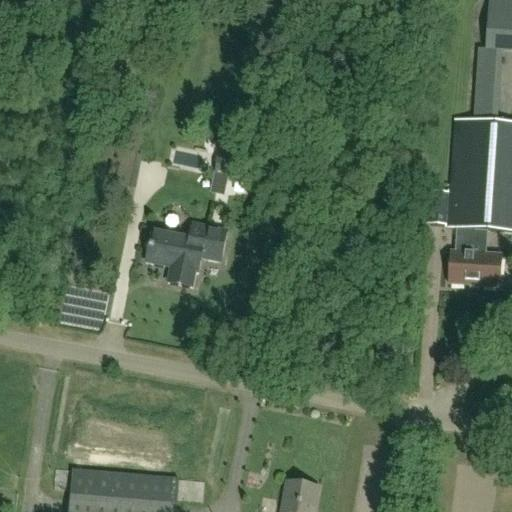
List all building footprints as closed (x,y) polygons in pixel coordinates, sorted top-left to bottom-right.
[(477,52),(472,123),(495,125),(500,53),(511,53),(511,4),(487,3),(483,53),(477,52)] [(455,122),(448,231),(456,231),(454,254),(451,254),(449,286),(499,289),(502,257),(486,256),(487,241),(476,240),(476,233),(511,235),(511,125),(495,125),(472,123),(455,122)] [(425,227),(445,228),(447,194),(427,193),(425,227)] [(191,240),(153,232),(147,265),(171,269),(168,284),(192,289),(195,274),(197,275),(200,260),(220,264),(226,235),(193,228),(191,240)] [(74,474),(70,511),(176,511),(179,484),(74,474)] [(313,511),(317,490),(287,484),(281,511),(313,511)]
